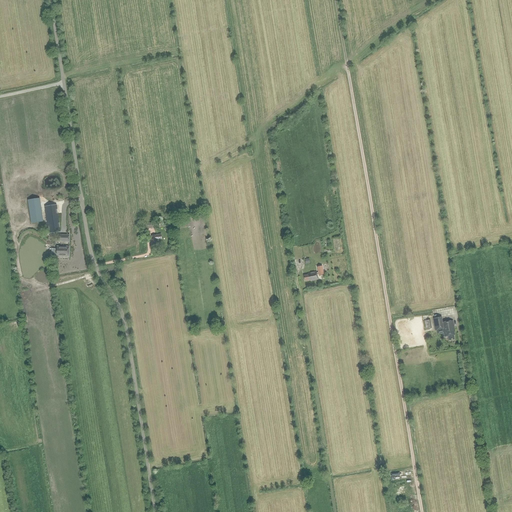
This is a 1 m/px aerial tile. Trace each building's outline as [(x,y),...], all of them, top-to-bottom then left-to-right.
[(39,198),(27,200),(31,223),(43,222),(39,198)] [(60,232),(56,205),(45,207),(48,234),(60,232)] [(158,246),(157,240),(161,239),(161,234),(151,236),(152,239),(149,240),(151,248),(158,246)] [(52,249),(52,256),(56,256),(56,257),(68,257),(69,248),(57,247),(57,250),(52,249)] [(316,273),(316,272),(307,273),(308,275),(303,276),(305,281),(310,280),(310,281),(318,280),(317,275),(318,275),(318,276),(324,275),(322,266),(317,267),(318,273),(316,273)] [(435,331),(437,330),(438,334),(444,333),(444,337),(448,336),(449,340),(454,339),(453,332),(455,332),(453,321),(442,323),(441,317),(433,318),(435,331)]
